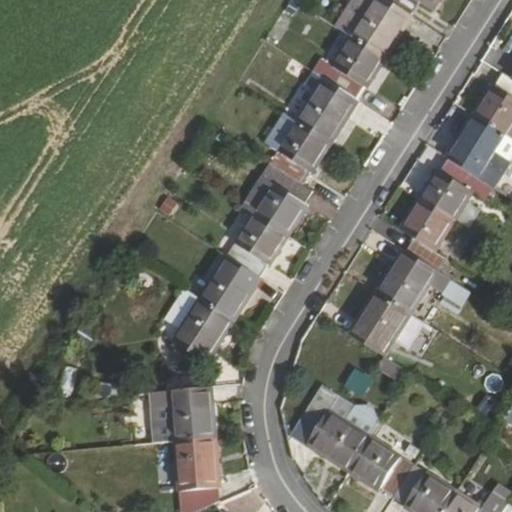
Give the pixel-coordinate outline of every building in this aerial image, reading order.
[(408,19),(379,0),(356,0),(355,2),(367,10),(348,41),(381,62),(408,19)] [(436,0),(379,0),(408,19),(415,5),(428,13),(436,0)] [(381,62),(348,41),(330,71),(316,62),(309,75),(352,103),(360,90),(362,92),(381,62)] [(352,103),(309,75),(301,88),(313,96),(294,125),(327,147),(354,105),(352,103)] [(511,84),(503,96),(490,87),(471,118),(504,139),(511,126),(511,84)] [(504,139),(471,118),(445,161),(477,181),(490,189),(506,164),(493,155),(504,139)] [(294,125),(268,168),(299,188),(306,176),(308,177),(327,147),(294,125)] [(511,153),(511,144),(504,139),(493,155),(506,164),(511,153)] [(477,181),(445,161),(438,173),(436,172),(417,203),(450,224),(477,181)] [(271,189),(252,217),(285,239),(304,209),(301,207),(308,194),(299,188),(268,168),(260,180),(271,189)] [(450,224),(417,203),(398,233),(409,242),(402,253),(434,273),(441,262),(431,255),(450,224)] [(252,217),(225,260),(255,280),(263,267),(266,269),(285,239),(252,217)] [(434,273),(402,253),(374,295),(407,317),(434,273)] [(216,273),(197,303),(230,324),(249,295),(249,291),(255,280),(225,260),(215,254),(208,266),(216,273)] [(197,303),(182,292),(161,323),(177,334),(197,303)] [(407,317),(374,295),(348,339),(367,352),(380,360),(407,317)] [(197,303),(177,334),(171,346),(203,366),(230,324),(197,303)] [(385,359),(379,373),(401,383),(408,369),(385,359)] [(205,392),(148,397),(150,411),(156,411),(170,410),(173,446),(211,442),(208,407),(207,407),(205,392)] [(302,421),(316,431),(335,401),(320,392),(302,421)] [(316,431),(305,448),(348,474),(368,442),(343,426),(352,412),(335,401),(316,431)] [(156,411),(158,447),(173,446),(170,410),(156,411)] [(343,426),(368,442),(377,429),(352,412),(343,426)] [(173,446),(178,511),(200,511),(216,505),(211,442),(173,446)] [(368,442),(348,474),(390,501),(411,469),(368,442)] [(411,469),(390,501),(402,508),(401,509),(405,511),(442,511),(453,496),(411,469)] [(496,487),(491,495),(507,506),(511,498),(496,487)] [(479,511),(478,511),(453,496),(442,511),(502,511),(507,506),(491,495),(479,511)]
